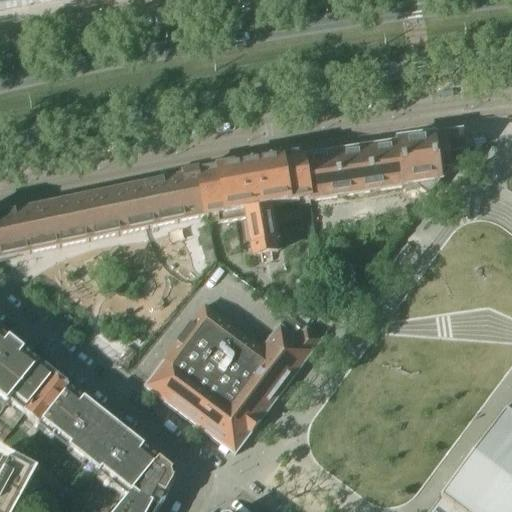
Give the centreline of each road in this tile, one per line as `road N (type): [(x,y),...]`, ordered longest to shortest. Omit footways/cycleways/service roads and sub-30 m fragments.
road 1 (residential): [(0,188),(120,157),(511,99)]
road 2 (secondary): [(0,145),(182,107),(511,60)]
road 3 (secondary): [(511,1),(379,16),(0,85)]
road 4 (residential): [(0,305),(192,458),(204,480)]
road 5 (residential): [(215,0),(0,44)]
